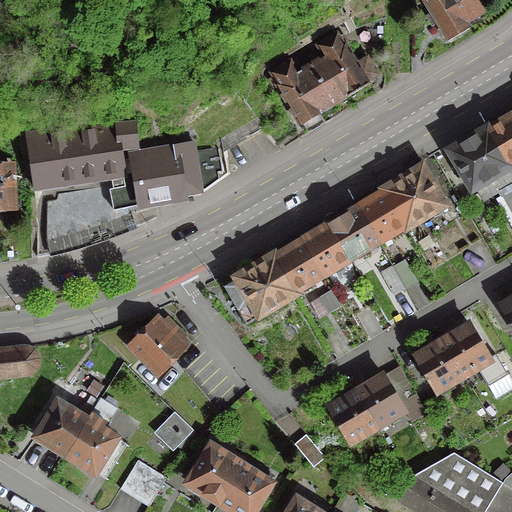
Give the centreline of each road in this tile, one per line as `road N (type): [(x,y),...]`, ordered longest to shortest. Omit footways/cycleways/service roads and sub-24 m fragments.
road 1 (residential): [(159,259),(264,394),(277,400),(511,266)]
road 2 (primary): [(159,259),(511,62)]
road 3 (primary): [(0,315),(70,300),(159,259)]
